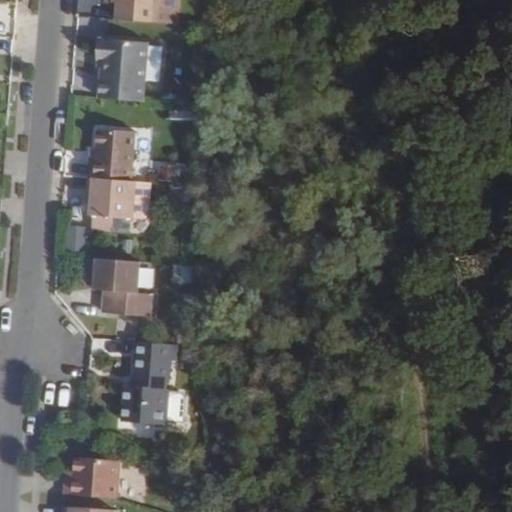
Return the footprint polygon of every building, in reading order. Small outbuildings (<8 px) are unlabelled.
[(155,0),(117,0),(117,3),(116,19),(154,22),(155,0)] [(147,43),(99,39),(97,60),(102,60),(99,99),(143,102),(147,43)] [(136,132),(99,129),(98,148),(96,162),(90,162),(89,178),(132,181),(136,132)] [(158,178),(175,178),(175,162),(158,163),(158,178)] [(132,181),(89,178),(88,194),(93,194),(91,215),(93,215),(112,217),(132,218),(135,181),(132,181)] [(150,182),(135,181),(132,218),(143,219),(147,216),(150,182)] [(112,217),(93,215),(92,228),(110,230),(112,217)] [(82,248),(83,225),(67,224),(66,247),(82,248)] [(153,294),(138,292),(140,262),(97,258),(95,289),(105,290),(103,312),(151,316),(153,294)] [(174,361),(175,345),(136,342),(132,386),(124,385),(121,422),(161,425),(164,390),(165,380),(168,380),(169,361),(174,361)] [(164,390),(161,425),(178,426),(180,398),(179,392),(164,390)] [(66,478),(65,494),(117,498),(120,461),(77,457),(75,472),(75,479),(66,478)]
